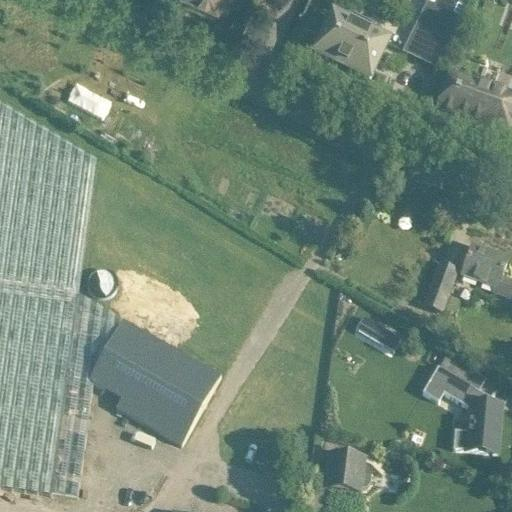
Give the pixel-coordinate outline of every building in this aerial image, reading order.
[(192,0),(217,11),(221,0),(192,0)] [(369,83),(388,44),(370,36),(374,28),(354,18),(350,26),(332,18),(314,56),(369,83)] [(429,65),(438,45),(448,50),(452,41),(424,28),(410,56),(429,65)] [(450,76),(437,111),(466,121),(465,124),(510,140),(511,133),(511,95),(476,83),(475,86),(450,76)] [(0,490),(78,502),(94,388),(88,385),(123,325),(78,297),(97,163),(0,105),(0,490)] [(472,248),(461,279),(494,290),(483,320),(506,328),(511,311),(511,282),(502,279),(508,261),(472,248)] [(457,274),(438,267),(423,308),(442,315),(457,274)] [(363,320),(355,332),(382,348),(389,336),(363,320)] [(221,380),(123,325),(88,385),(94,388),(120,404),(115,412),(182,449),(221,380)] [(511,340),(474,326),(466,349),(511,365),(511,340)] [(483,407),(485,400),(478,395),(464,387),(472,375),(446,359),(439,372),(437,371),(422,396),(438,406),(443,397),(469,412),(467,435),(454,434),(452,453),(497,457),(501,408),(483,407)] [(314,470),(308,511),(323,511),(326,492),(361,497),(362,492),(368,491),(371,485),(372,477),(370,471),(365,468),(366,462),(330,457),(328,472),(314,470)]
